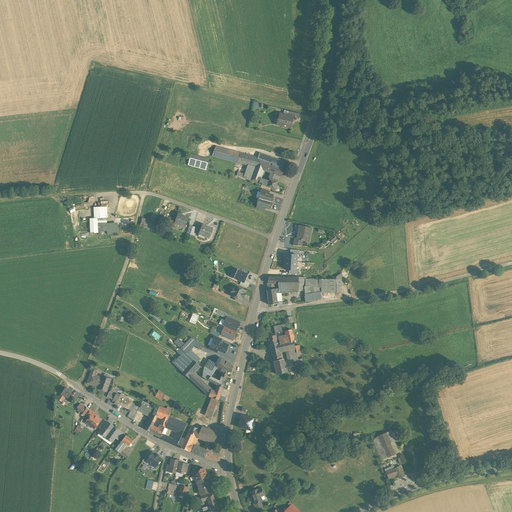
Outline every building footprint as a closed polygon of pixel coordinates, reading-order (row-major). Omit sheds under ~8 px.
[(288,115),(279,113),(276,125),(291,128),(294,117),(288,115)] [(258,158),(215,146),(212,156),(247,165),(255,167),(258,158)] [(285,162),(260,153),(258,158),(267,161),(283,166),(285,162)] [(208,163),(190,158),(188,165),(206,170),(208,163)] [(267,161),(258,158),(255,167),(251,177),(250,181),(259,184),(260,180),(264,171),(267,161)] [(283,166),(267,161),(264,171),(280,176),(283,166)] [(255,167),(247,165),(243,178),(250,181),(251,177),(255,167)] [(278,182),(269,179),(268,183),(263,181),(262,185),(267,187),(275,190),(277,185),(278,182)] [(269,194),(262,192),(262,193),(260,199),(271,202),(273,195),(269,194)] [(271,202),(260,199),(258,205),(258,206),(265,208),(269,209),(271,202)] [(107,206),(94,207),(95,218),(97,218),(98,231),(108,230),(108,234),(119,233),(118,222),(108,222),(107,206)] [(188,218),(178,214),(174,223),(184,227),(186,223),(188,218)] [(159,225),(142,219),(140,225),(156,232),(159,225)] [(212,229),(202,225),(199,234),(209,238),(210,234),(211,234),(212,229)] [(312,228),(299,225),(298,230),(299,230),(297,238),(297,239),(301,240),(303,241),(307,242),(309,232),(311,233),(312,228)] [(301,240),(297,239),(297,238),(295,238),(293,245),(301,246),(303,241),(301,240)] [(289,270),(296,270),(297,262),(285,262),(285,270),(289,270)] [(241,282),(244,283),(245,281),(249,274),(237,269),(233,278),(241,282)] [(298,277),(268,277),(268,282),(270,282),(278,282),(278,285),(279,289),(280,293),(288,292),(298,291),(298,277)] [(305,278),(298,277),(298,291),(304,291),(305,297),(305,302),(321,299),(320,292),(319,292),(319,288),(322,288),(322,293),(326,293),(326,279),(305,279),(305,278)] [(336,279),(326,279),(326,293),(336,293),(336,279)] [(246,291),(234,286),(230,295),(242,300),(243,298),(245,294),(244,294),(246,291)] [(273,286),(267,286),(267,290),(269,305),(277,304),(277,301),(276,294),(280,293),(279,289),(273,289),(273,286)] [(199,315),(193,313),(189,321),(195,324),(199,315)] [(240,323),(227,317),(223,326),(224,327),(224,326),(236,331),(240,323)] [(284,324),(274,327),(275,334),(279,332),(278,329),(285,328),(284,324)] [(236,331),(224,326),(224,327),(221,335),(233,340),(236,332),(236,331)] [(287,337),(280,338),(280,340),(279,340),(279,341),(277,342),(277,343),(293,340),(291,330),(290,330),(286,331),(287,337)] [(276,335),(268,337),(270,345),(277,343),(277,342),(276,335)] [(201,345),(191,337),(184,344),(191,351),(194,346),(198,349),(201,345)] [(184,344),(178,338),(174,342),(180,348),(184,344)] [(220,342),(214,339),(211,347),(218,350),(225,353),(228,345),(220,342)] [(277,343),(270,345),(274,362),(282,360),(280,352),(285,351),(295,349),(294,345),(293,340),(277,343)] [(191,351),(184,344),(180,348),(186,354),(192,360),(196,355),(191,351)] [(207,348),(201,345),(198,349),(204,353),(207,348)] [(186,354),(180,348),(177,351),(183,356),(185,353),(186,354)] [(295,349),(285,351),(288,362),(297,360),(297,356),(296,353),(295,349)] [(183,356),(175,365),(182,372),(192,360),(186,354),(185,353),(183,356)] [(231,365),(222,359),(218,365),(219,369),(224,373),(227,375),(231,365)] [(288,362),(285,363),(287,372),(304,369),(302,359),(297,360),(288,362)] [(192,360),(182,372),(189,379),(193,374),(200,366),(192,360)] [(216,365),(209,360),(206,365),(214,371),(217,367),(216,365)] [(282,363),(274,365),(277,375),(287,372),(285,363),(282,363)] [(222,376),(220,381),(211,377),(214,371),(206,365),(203,369),(202,377),(208,381),(216,385),(223,388),(227,375),(224,373),(222,376)] [(98,369),(93,368),(87,384),(99,388),(102,378),(95,376),(98,369)] [(210,388),(200,380),(193,374),(189,379),(206,394),(209,389),(210,388)] [(110,380),(103,377),(102,378),(99,388),(98,389),(106,391),(108,385),(110,379),(110,380)] [(119,388),(113,385),(112,386),(109,392),(115,395),(119,388)] [(221,393),(223,388),(216,385),(214,391),(221,393)] [(72,392),(65,387),(61,394),(64,396),(66,397),(68,399),(72,392)] [(214,391),(211,390),(209,389),(206,394),(209,397),(211,397),(218,400),(221,393),(214,391)] [(168,398),(159,391),(155,396),(162,401),(163,399),(166,401),(168,398)] [(115,395),(109,392),(107,397),(112,400),(115,395)] [(121,397),(119,397),(118,400),(116,399),(114,402),(114,404),(119,407),(120,405),(128,410),(129,408),(132,403),(133,400),(122,394),(121,397)] [(218,400),(211,397),(204,415),(211,418),(218,400)] [(159,408),(143,401),(139,407),(137,410),(152,417),(153,415),(155,416),(159,408)] [(84,406),(80,404),(77,408),(78,409),(77,411),(80,413),(79,413),(84,417),(89,409),(85,406),(84,406)] [(139,407),(134,404),(131,410),(128,416),(133,419),(137,414),(136,413),(137,410),(139,407)] [(166,410),(159,408),(155,416),(157,416),(162,419),(167,420),(171,409),(167,407),(166,410)] [(93,414),(92,414),(89,417),(86,423),(94,429),(101,420),(93,414)] [(152,417),(149,423),(148,423),(147,425),(145,429),(150,432),(153,426),(157,416),(155,416),(153,415),(152,417)] [(173,419),(168,417),(165,427),(172,430),(176,420),(173,419)] [(253,419),(241,417),(239,428),(250,430),(253,419)] [(158,429),(153,426),(150,432),(160,438),(161,435),(165,427),(164,427),(167,420),(162,419),(162,421),(158,429)] [(187,424),(176,420),(172,430),(178,432),(177,433),(181,436),(187,424)] [(101,430),(100,432),(106,436),(105,437),(105,438),(113,427),(110,424),(109,426),(106,423),(101,430)] [(191,426),(181,448),(188,451),(191,445),(194,437),(197,432),(198,429),(191,426)] [(113,427),(105,438),(106,438),(107,437),(113,441),(115,438),(119,432),(116,430),(117,429),(113,427)] [(219,433),(209,430),(210,429),(208,428),(208,429),(202,427),(200,430),(197,438),(206,441),(207,442),(205,446),(210,448),(219,433)] [(386,433),(390,442),(396,440),(392,431),(386,433)] [(177,433),(173,440),(168,438),(166,442),(176,447),(176,446),(180,448),(184,440),(180,438),(181,436),(177,433)] [(390,442),(386,433),(378,436),(372,441),(376,451),(383,448),(388,458),(395,454),(390,445),(391,444),(390,442)] [(133,441),(126,436),(122,441),(126,445),(129,446),(130,446),(130,447),(132,445),(130,444),(133,441)] [(126,445),(122,441),(116,449),(120,452),(121,452),(122,450),(126,445)] [(203,450),(194,446),(191,452),(205,458),(208,452),(203,450)] [(383,460),(388,458),(383,448),(376,451),(382,464),(384,463),(383,460)] [(161,459),(152,453),(149,457),(146,461),(148,463),(151,464),(152,463),(156,466),(157,464),(159,464),(160,462),(160,461),(161,459)] [(175,460),(171,459),(169,471),(172,472),(176,473),(176,472),(179,460),(176,459),(175,460)] [(182,461),(179,460),(176,472),(179,472),(180,472),(183,473),(183,472),(186,472),(187,465),(185,464),(181,463),(182,461)] [(404,476),(400,466),(390,470),(385,472),(388,479),(397,475),(399,479),(404,476)] [(205,469),(203,468),(202,469),(201,470),(199,471),(199,473),(198,473),(197,474),(197,475),(194,476),(196,482),(202,479),(203,479),(203,478),(207,477),(205,469)] [(204,484),(202,479),(196,482),(200,496),(212,492),(209,482),(204,484)] [(187,488),(181,486),(179,494),(185,496),(187,488)] [(257,490),(251,492),(250,493),(251,495),(252,495),(255,503),(255,504),(261,501),(262,501),(260,495),(264,494),(262,488),(258,490),(257,490)] [(212,493),(200,496),(202,501),(208,499),(214,498),(212,493)] [(215,501),(209,503),(211,508),(212,511),(217,510),(215,501)] [(261,501),(255,504),(255,503),(253,504),(255,510),(263,507),(261,501)]
